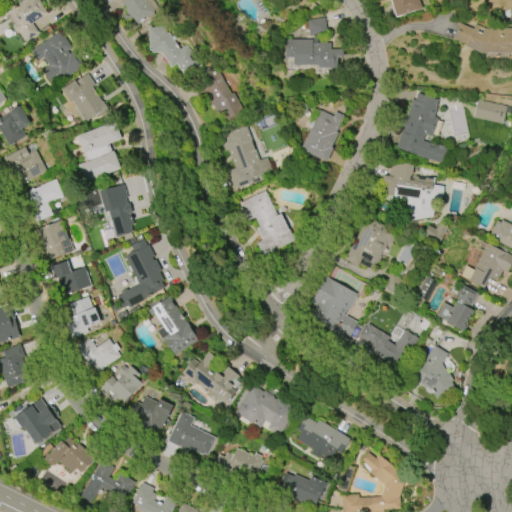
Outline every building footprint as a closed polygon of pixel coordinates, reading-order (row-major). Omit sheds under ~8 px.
[(8,10),(24,0),(24,1),(25,0),(37,0),(47,14),(31,23),(38,33),(24,42),(18,32),(16,33),(12,27),(17,24),(8,10)] [(119,0),(152,0),(158,8),(153,12),(154,13),(136,24),(129,13),(127,14),(124,9),(125,8),(119,0)] [(418,0),(421,9),(395,17),(389,0),(418,0)] [(342,49),(342,58),(337,58),(337,68),(318,68),(318,65),(293,65),(293,57),(285,58),(284,40),(313,40),(312,36),(309,36),(306,20),(324,17),(326,35),(317,36),(317,43),(330,43),(330,49),(342,49)] [(511,53),(480,53),(464,46),(465,45),(452,39),(458,23),(472,29),(475,24),(485,29),(510,29),(511,28),(511,53)] [(149,50),(147,27),(164,26),(165,32),(168,32),(179,49),(186,45),(198,64),(182,74),(175,64),(170,67),(159,52),(151,52),(151,50),(149,50)] [(30,51),(60,31),(71,48),(66,51),(69,55),(72,53),(81,67),(58,82),(57,80),(51,84),(41,70),(48,66),(43,58),(37,61),(30,51)] [(232,93),(242,112),(222,122),(212,104),(210,105),(201,87),(210,82),(205,72),(216,67),(230,94),(232,93)] [(86,74),(94,85),(91,87),(101,102),(102,101),(106,107),(85,122),(80,115),(78,117),(72,107),(74,106),(72,102),(70,103),(61,89),(74,80),(75,81),(86,74)] [(396,147),(412,100),(414,101),(417,93),(437,100),(435,107),(437,108),(433,117),(438,118),(431,136),(425,134),(423,140),(437,145),(438,144),(444,146),(444,148),(446,149),(442,163),(396,147)] [(506,106),(477,100),(473,118),(502,124),(506,106)] [(9,147),(0,131),(0,118),(11,112),(10,110),(17,106),(17,107),(19,106),(29,123),(21,128),(26,137),(9,147)] [(325,162),(299,150),(318,110),(333,117),(335,112),(343,116),(335,132),(337,133),(330,148),(332,148),(325,162)] [(86,162),(76,137),(114,123),(120,139),(108,144),(111,152),(113,151),(119,169),(84,182),(77,165),(86,162)] [(252,183),(235,189),(228,171),(234,169),(227,151),(225,152),(219,137),(226,134),(225,133),(245,126),(258,161),(266,158),(272,174),(262,178),(261,176),(251,180),(252,183)] [(4,158),(24,147),(28,154),(35,150),(47,171),(19,186),(4,158)] [(386,195),(387,183),(382,182),(383,176),(389,177),(391,162),(412,165),(411,176),(432,179),(432,177),(435,178),(434,185),(443,186),(442,199),(435,198),(433,217),(409,221),(407,207),(408,199),(394,198),(395,196),(386,195)] [(35,222),(23,193),(55,180),(62,197),(47,203),(52,215),(35,222)] [(116,237),(108,211),(105,211),(98,191),(123,184),(127,197),(125,198),(126,204),(128,203),(131,213),(129,213),(132,225),(130,225),(132,232),(116,237)] [(264,191),(276,215),(279,213),(287,230),(288,229),(294,240),(261,256),(255,243),(261,240),(255,228),(258,226),(254,217),(247,221),(238,203),(264,191)] [(344,259),(360,230),(357,228),(364,215),(396,233),(390,245),(386,243),(374,265),(372,264),(370,269),(358,263),(356,266),(344,259)] [(511,249),(492,239),(493,237),(489,235),(496,221),(500,223),(502,220),(511,225),(511,249)] [(36,230),(61,221),(68,240),(69,239),(73,251),(48,260),(36,230)] [(125,257),(128,255),(128,253),(132,251),(129,246),(142,239),(146,245),(148,245),(154,257),(151,258),(153,261),(155,260),(160,271),(159,272),(162,280),(160,281),(164,288),(156,292),(156,291),(150,293),(150,295),(143,299),(144,300),(128,308),(121,293),(122,292),(121,291),(126,289),(126,290),(138,284),(125,257)] [(487,244),(511,256),(511,260),(506,272),(501,270),(496,281),(489,277),(483,288),(467,280),(468,279),(460,276),(465,266),(474,270),(487,244)] [(84,267),(91,285),(65,294),(58,276),(54,278),(50,267),(66,261),(70,271),(84,267)] [(325,277),(357,295),(345,316),(357,323),(347,340),(307,318),(314,304),(310,302),(325,277)] [(435,316),(443,303),(452,307),(456,300),(453,298),(462,283),(479,292),(469,309),(473,311),(461,331),(435,316)] [(100,323),(86,328),(88,332),(73,339),(67,325),(76,322),(69,305),(89,296),(100,323)] [(162,342),(154,331),(162,326),(154,313),(151,315),(147,310),(168,296),(198,340),(174,356),(164,341),(162,342)] [(0,308),(6,307),(9,318),(14,317),(19,337),(0,342),(0,308)] [(367,324),(389,337),(387,341),(394,345),(403,330),(418,339),(397,373),(382,364),(384,360),(369,351),(372,345),(359,337),(367,324)] [(108,339),(112,345),(115,343),(119,349),(116,351),(120,356),(97,372),(92,364),(89,366),(86,362),(89,360),(86,356),(84,358),(75,345),(81,342),(82,344),(89,339),(95,348),(108,339)] [(2,351),(19,344),(24,356),(21,358),(29,379),(7,388),(0,371),(0,358),(5,357),(2,351)] [(434,346),(447,354),(441,364),(448,375),(449,375),(452,381),(450,381),(455,390),(437,400),(431,390),(408,375),(420,355),(425,359),(434,346)] [(208,352),(217,359),(213,365),(223,373),(228,367),(239,377),(236,380),(240,383),(234,390),(235,391),(225,404),(218,399),(215,403),(208,396),(211,392),(197,381),(194,384),(181,373),(193,359),(199,363),(208,352)] [(105,393),(97,385),(107,374),(116,381),(120,376),(116,372),(122,365),(126,369),(129,366),(139,374),(135,378),(141,384),(126,401),(125,400),(122,403),(116,398),(114,401),(109,397),(112,394),(107,390),(105,393)] [(234,412),(251,384),(263,391),(263,390),(273,396),(272,397),(276,399),(278,395),(287,400),(288,399),(298,405),(279,435),(267,428),(269,424),(264,420),(259,427),(234,412)] [(158,399),(171,406),(158,431),(150,427),(149,430),(137,424),(138,422),(128,417),(135,401),(141,404),(144,396),(156,402),(158,399)] [(60,427),(34,445),(22,427),(21,428),(13,417),(21,412),(19,410),(25,406),(27,408),(40,398),(60,427)] [(215,438),(206,455),(202,453),(202,455),(189,448),(187,452),(166,441),(180,412),(193,418),(189,425),(215,438)] [(304,416),(316,423),(318,419),(350,438),(340,454),(335,451),(330,460),(320,455),(318,458),(310,453),(312,450),(295,440),(299,433),(296,430),(304,416)] [(67,434),(84,449),(85,448),(95,456),(80,473),(75,469),(70,473),(56,460),(51,466),(43,459),(45,458),(40,454),(48,445),(53,449),(67,434)] [(235,448),(253,456),(254,453),(261,456),(259,460),(262,461),(251,484),(213,465),(218,455),(224,457),(226,453),(232,456),(235,448)] [(383,485),(377,479),(369,472),(370,470),(361,460),(367,453),(375,459),(377,455),(400,473),(397,478),(403,482),(399,497),(399,509),(382,510),(382,511),(341,511),(341,496),(357,495),(357,498),(379,496),(383,485)] [(120,473),(134,482),(124,500),(100,487),(90,503),(79,497),(101,460),(113,467),(108,476),(116,481),(120,473)] [(294,474),(308,480),(310,476),(325,483),(321,493),(319,493),(314,506),(301,500),(299,503),(279,494),(282,486),(278,485),(284,473),(293,477),(294,474)] [(177,501),(171,511),(141,511),(135,509),(137,505),(132,503),(142,482),(153,488),(152,492),(156,494),(153,500),(162,504),(166,496),(177,501)] [(177,511),(182,503),(197,510),(196,511),(177,511)]
